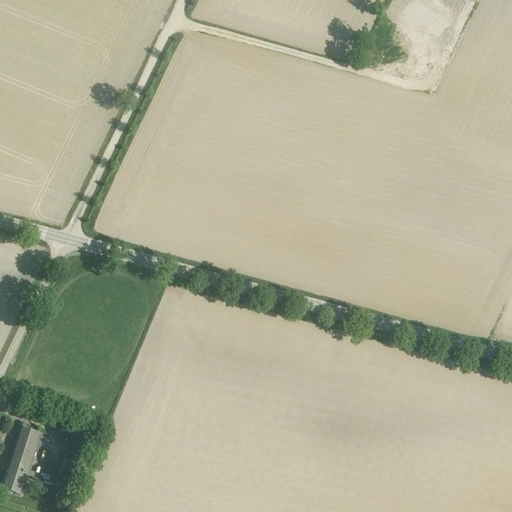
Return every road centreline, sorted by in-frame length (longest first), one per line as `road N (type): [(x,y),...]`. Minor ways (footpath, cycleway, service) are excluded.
road 1 (tertiary): [(511,361),(66,239)]
road 2 (unclassified): [(66,239),(183,0)]
road 3 (unclassified): [(0,373),(66,239)]
